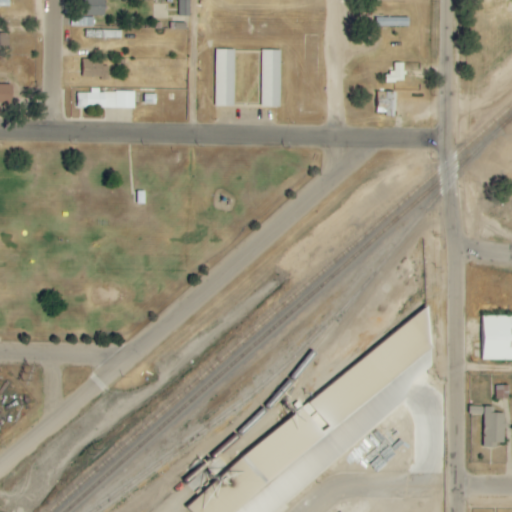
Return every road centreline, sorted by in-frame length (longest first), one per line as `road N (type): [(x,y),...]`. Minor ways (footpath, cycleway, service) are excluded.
road 1 (tertiary): [(453,511),(453,0)]
road 2 (residential): [(447,145),(0,129)]
road 3 (residential): [(359,139),(338,168),(161,327)]
road 4 (residential): [(161,327),(0,465)]
road 5 (residential): [(323,511),(357,493),(453,486)]
road 6 (residential): [(50,130),(51,0)]
road 7 (residential): [(124,357),(0,354)]
